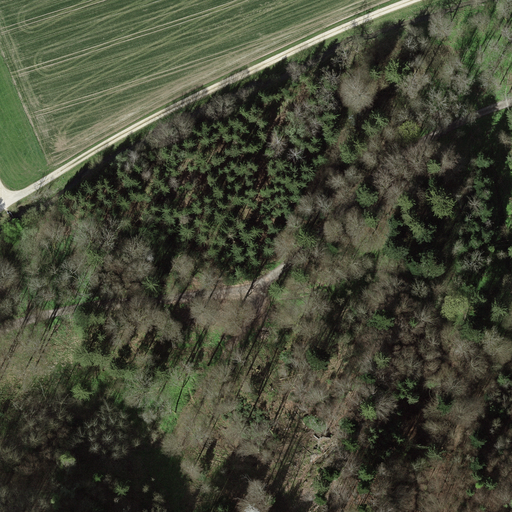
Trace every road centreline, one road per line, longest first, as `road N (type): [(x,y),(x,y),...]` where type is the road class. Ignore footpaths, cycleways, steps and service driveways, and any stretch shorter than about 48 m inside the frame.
road 1 (track): [(0,329),(98,300),(257,285),(418,146),(511,115)]
road 2 (track): [(413,0),(143,124),(0,208)]
